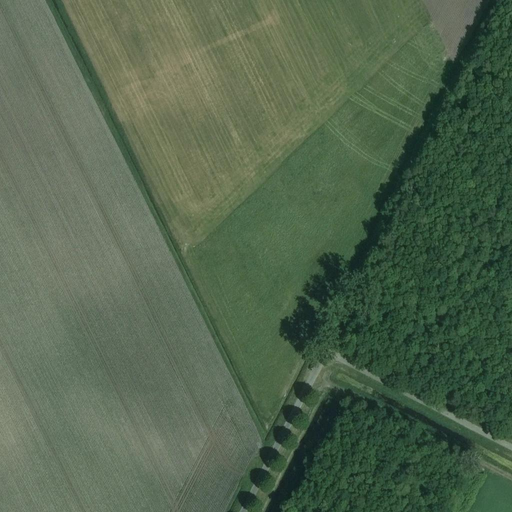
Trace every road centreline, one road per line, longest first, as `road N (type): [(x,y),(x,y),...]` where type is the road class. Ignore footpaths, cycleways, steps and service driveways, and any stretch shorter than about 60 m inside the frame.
road 1 (unclassified): [(511,454),(321,356)]
road 2 (unclassified): [(242,511),(321,356)]
